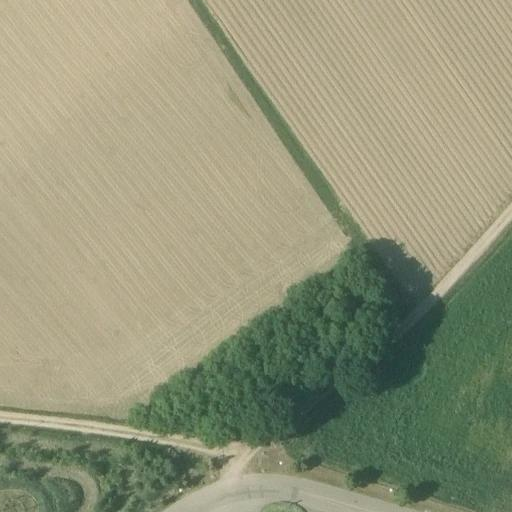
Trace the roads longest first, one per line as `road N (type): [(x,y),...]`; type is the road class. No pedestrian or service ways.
road 1 (track): [(0,422),(238,455)]
road 2 (unclassified): [(184,511),(244,484),(298,486),(384,511)]
